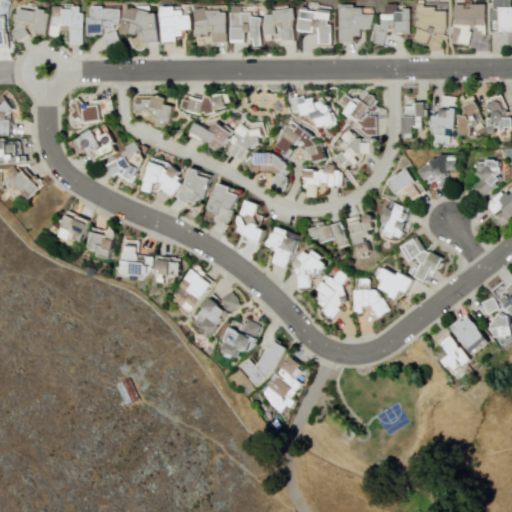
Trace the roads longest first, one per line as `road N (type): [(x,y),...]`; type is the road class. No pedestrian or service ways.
road 1 (residential): [(511,251),(385,349),(334,353),(227,259),(77,183),(52,149),(48,93)]
road 2 (residential): [(126,73),(126,119),(137,133),(276,204),(319,212),(363,196),(394,158),(397,71)]
road 3 (residential): [(511,70),(68,72)]
road 4 (residential): [(68,72),(51,54),(36,59),(29,73),(48,93),(68,72)]
